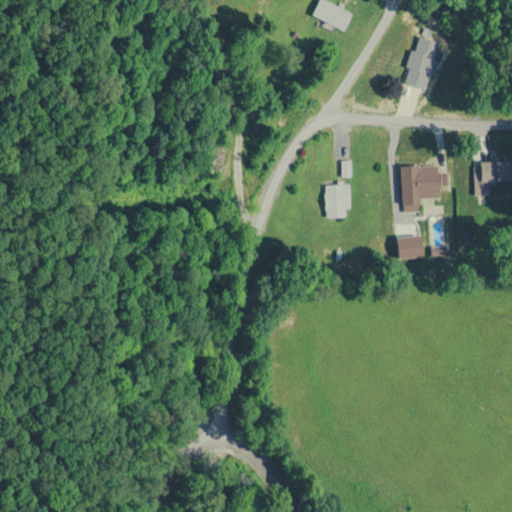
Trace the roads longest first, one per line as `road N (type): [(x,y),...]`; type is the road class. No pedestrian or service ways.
road 1 (residential): [(191,441),(220,403),(250,235),(273,169),(312,121)]
road 2 (residential): [(292,511),(259,458),(229,440),(191,441),(172,454),(153,511)]
road 3 (residential): [(312,121),(511,119)]
road 4 (residential): [(312,121),(354,78),(401,0)]
